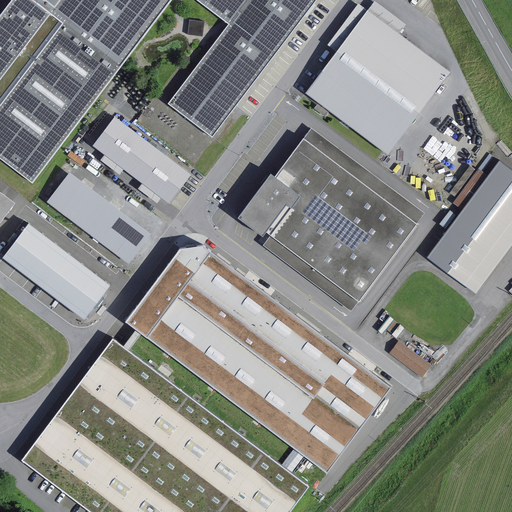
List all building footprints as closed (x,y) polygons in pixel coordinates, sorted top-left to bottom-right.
[(13,0),(10,5),(0,17),(0,156),(36,183),(124,67),(175,0),(199,0),(230,24),(171,101),(217,136),(317,0),(13,0)] [(447,72),(365,10),(304,90),(386,152),(447,72)] [(208,21),(192,19),(191,33),(206,35),(208,21)] [(91,148),(166,206),(189,176),(114,119),(91,148)] [(310,127),(303,137),(417,222),(425,212),(310,127)] [(417,222),(303,137),(274,176),(269,173),(236,217),(261,236),(265,231),(270,235),(358,301),(417,222)] [(511,242),(511,169),(498,159),(427,253),(476,291),(511,242)] [(68,173),(46,201),(127,263),(149,234),(68,173)] [(0,218),(12,202),(0,193),(0,218)] [(108,285),(27,224),(1,257),(82,318),(108,285)] [(358,301),(270,235),(263,245),(351,311),(358,301)] [(178,246),(124,319),(326,470),(390,385),(199,243),(178,246)] [(282,511),(305,482),(112,337),(19,459),(89,511),(282,511)] [(431,365),(399,340),(389,353),(422,378),(431,365)]
